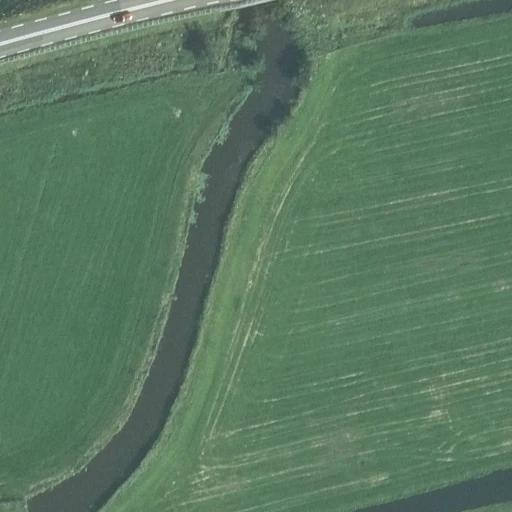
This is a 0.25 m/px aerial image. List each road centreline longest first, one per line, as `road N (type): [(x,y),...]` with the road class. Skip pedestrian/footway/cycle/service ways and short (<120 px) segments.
road 1 (track): [(161,214),(197,108),(225,77),(232,0)]
road 2 (secondary): [(0,54),(183,0)]
